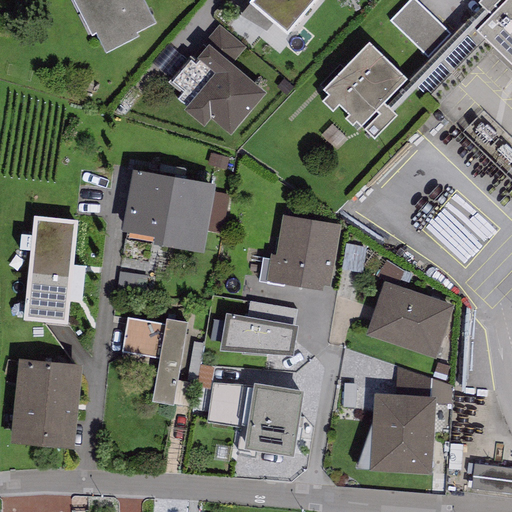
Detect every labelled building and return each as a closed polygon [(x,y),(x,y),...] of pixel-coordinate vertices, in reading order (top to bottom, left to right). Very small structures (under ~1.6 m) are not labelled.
[(71,0),(91,39),(95,37),(105,57),(138,41),(136,36),(154,27),(140,0),(71,0)] [(318,0),(253,0),(249,6),(250,7),(241,17),(265,34),(272,26),(286,39),(318,0)] [(449,35),(412,0),(410,0),(389,23),(426,58),(449,35)] [(511,0),(509,0),(476,35),(511,70),(511,0)] [(406,84),(369,47),(323,93),(329,99),(321,106),(332,116),(339,109),(349,119),(345,123),(352,129),(356,125),(360,130),(376,114),(383,107),(406,84)] [(265,96),(207,49),(194,66),(190,64),(173,85),(184,94),(177,103),(187,110),(184,114),(204,130),(210,123),(230,139),(265,96)] [(396,120),(383,107),(376,114),(380,117),(364,133),(374,142),(396,120)] [(215,188),(133,175),(123,237),(154,242),(153,250),(204,258),(215,188)] [(427,236),(463,272),(489,247),(453,211),(427,236)] [(341,227),(282,218),(275,258),(270,257),(266,285),(322,294),(323,290),(329,291),(341,227)] [(78,223),(33,219),(22,324),(67,329),(78,223)] [(435,362),(453,309),(383,285),(365,338),(435,362)] [(298,329),(225,317),(219,354),(292,361),(298,329)] [(165,327),(127,320),(122,355),(159,360),(152,405),(173,409),(187,326),(165,322),(165,327)] [(82,369),(19,363),(11,447),(74,453),(82,369)] [(303,396),(253,388),(213,385),(206,424),(247,428),(244,454),(293,462),(303,396)] [(374,396),(369,475),(431,478),(436,399),(374,396)] [(511,500),(511,472),(476,471),(475,499),(511,500)]
